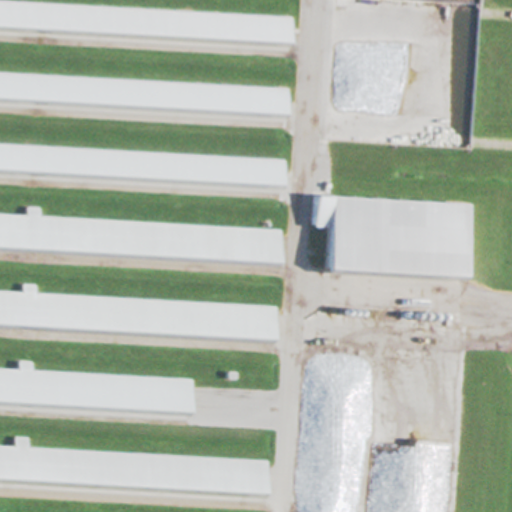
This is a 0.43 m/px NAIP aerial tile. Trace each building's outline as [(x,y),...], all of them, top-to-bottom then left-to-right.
[(289,43),(0,29),(0,3),(290,17),(289,43)] [(282,112),(283,87),(178,83),(178,88),(177,108),(282,112)] [(278,184),(280,159),(145,153),(145,160),(161,161),(161,168),(161,178),(278,184)] [(467,278),(320,273),(321,229),(305,229),(306,199),(469,204),(467,278)] [(36,220),(278,230),(277,261),(0,249),(0,214),(21,215),(21,209),(36,210),(36,220)] [(32,297),(274,307),(273,339),(0,327),(0,291),(18,292),(18,286),(32,287),(32,297)] [(0,401),(186,410),(187,378),(27,371),(28,361),(15,360),(14,368),(0,367),(0,401)] [(24,451),(267,462),(265,494),(0,482),(0,447),(8,448),(9,439),(24,440),(24,451)]
